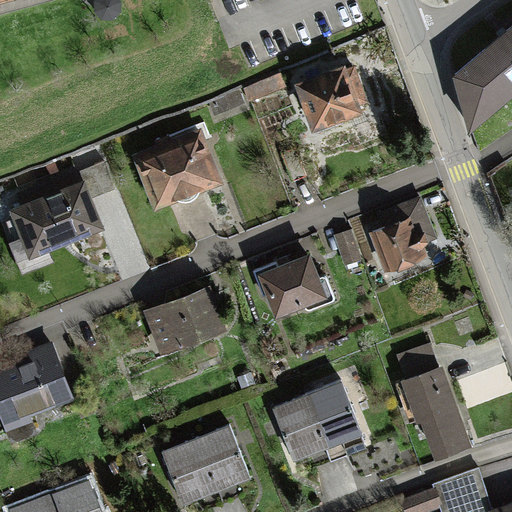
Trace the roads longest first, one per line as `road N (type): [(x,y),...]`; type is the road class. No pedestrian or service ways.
road 1 (residential): [(456,160),(64,319)]
road 2 (residential): [(511,443),(324,511)]
road 3 (residential): [(456,160),(511,302)]
